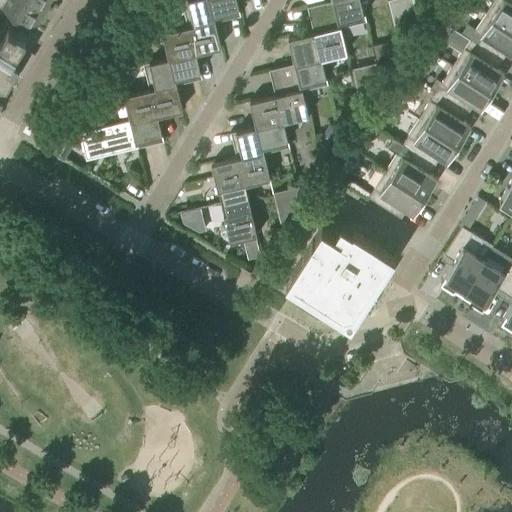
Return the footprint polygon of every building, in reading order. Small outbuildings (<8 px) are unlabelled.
[(0,0),(0,5),(33,25),(43,7),(32,0),(0,0)] [(165,3),(163,0),(143,0),(137,10),(165,3)] [(208,48),(221,45),(214,17),(213,17),(209,0),(181,0),(187,25),(188,25),(194,49),(195,49),(207,46),(208,48)] [(209,0),(213,17),(214,17),(226,14),(227,17),(240,14),(236,0),(209,0)] [(321,57),(347,51),(341,26),(340,26),(333,0),(329,0),(307,5),(310,19),(313,18),(316,30),(314,30),(321,57)] [(333,0),(340,26),(341,26),(366,20),(361,0),(333,0)] [(511,0),(493,0),(486,11),(511,27),(511,0)] [(467,22),(461,32),(469,38),(497,55),(502,47),(511,53),(511,27),(486,11),(476,28),(467,22)] [(134,21),(130,22),(118,41),(129,39),(138,37),(134,21)] [(0,94),(20,61),(14,57),(26,36),(8,25),(2,37),(2,38),(0,42),(0,94)] [(162,31),(168,56),(169,56),(175,80),(176,80),(188,77),(188,80),(202,77),(195,49),(194,49),(188,25),(187,25),(162,31)] [(321,57),(314,30),(288,37),(291,50),(294,49),(297,61),(295,62),(302,89),(302,88),(328,82),(321,57)] [(469,38),(452,64),(492,90),(504,72),(491,64),(497,55),(469,38)] [(132,50),(129,39),(118,41),(109,55),(132,50)] [(414,40),(409,48),(418,53),(423,45),(414,40)] [(388,41),(373,45),(376,60),(388,41)] [(169,56),(168,56),(143,62),(149,87),(150,87),(156,111),(157,111),(169,108),(169,111),(183,108),(176,80),(175,80),(169,56)] [(302,88),(302,89),(295,62),(269,68),(272,81),(275,81),(278,93),(276,93),(282,120),(283,120),(308,114),(302,88)] [(492,90),(452,64),(442,81),(436,77),(430,87),(436,90),(463,108),(468,100),(481,108),(486,100),(492,90)] [(156,111),(150,87),(149,87),(124,94),(130,119),(131,119),(137,143),(149,140),(150,142),(163,139),(157,111),(156,111)] [(88,90),(80,104),(96,100),(88,90)] [(436,90),(419,117),(459,142),(470,124),(458,116),(463,108),(436,90)] [(282,120),(276,93),(250,99),(253,113),(256,112),(258,124),(257,124),(263,151),(264,151),(289,145),(283,120),(282,120)] [(452,153),(459,142),(419,117),(402,143),(429,160),(435,152),(447,160),(452,153)] [(67,134),(61,136),(52,150),(64,157),(73,142),(82,140),(86,158),(99,155),(99,152),(110,149),(111,152),(138,145),(137,143),(131,119),(130,119),(79,131),(67,134)] [(61,136),(67,134),(79,131),(77,119),(69,121),(61,136)] [(264,151),(263,151),(257,124),(230,131),(234,144),(236,143),(239,155),(237,156),(244,183),(245,183),(270,176),(264,151)] [(338,128),(332,125),(326,135),(331,139),(338,128)] [(396,152),(385,169),(425,195),(437,177),(424,169),(429,160),(402,143),(393,137),(387,147),(396,152)] [(211,162),(221,201),(248,194),(245,183),(244,183),(237,156),(211,162)] [(418,205),(425,195),(385,169),(368,196),(396,213),(401,205),(414,213),(418,205)] [(298,181),(307,178),(306,172),(296,174),(298,181)] [(511,177),(500,196),(499,195),(498,197),(505,201),(511,205),(511,177)] [(334,178),(319,202),(327,207),(342,183),(334,178)] [(257,233),(248,194),(221,201),(230,240),(243,236),(255,234),(257,233)] [(478,194),(471,205),(479,210),(486,199),(478,194)] [(511,205),(505,201),(500,208),(511,216),(511,205)] [(336,314),(361,308),(390,262),(382,257),(387,249),(353,228),(353,229),(341,221),(336,229),(343,234),(341,237),(322,225),(285,281),(336,314)] [(454,288),(455,286),(463,291),(483,258),(474,253),(484,238),(462,224),(444,253),(454,259),(440,280),(454,288)] [(255,234),(243,236),(248,258),(260,255),(255,234)] [(505,291),(511,280),(511,256),(493,244),(483,258),(463,291),(470,296),(469,298),(482,306),(495,285),(505,291)] [(511,325),(511,280),(505,291),(511,295),(511,301),(501,318),(511,325)]
